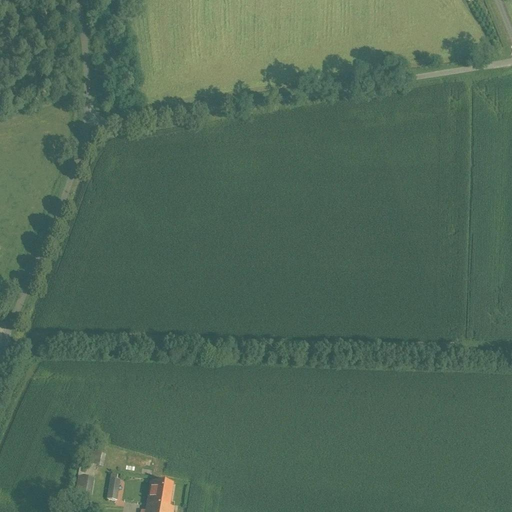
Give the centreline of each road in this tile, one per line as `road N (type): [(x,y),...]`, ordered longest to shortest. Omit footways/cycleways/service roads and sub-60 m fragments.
road 1 (unclassified): [(511,62),(89,131)]
road 2 (unclassified): [(89,131),(12,320)]
road 3 (unclassified): [(89,131),(71,0)]
